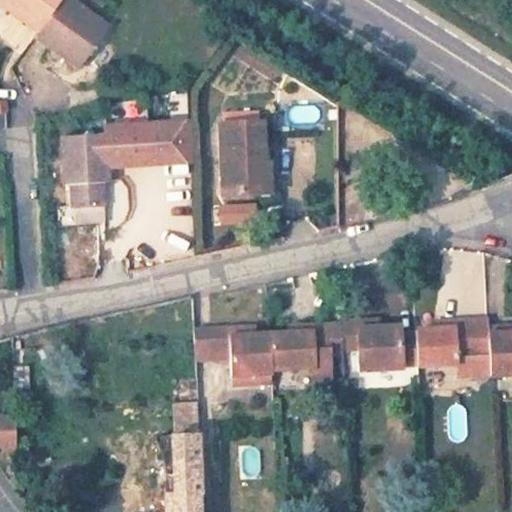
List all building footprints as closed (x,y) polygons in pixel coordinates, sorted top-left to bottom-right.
[(33,38),(78,69),(108,28),(68,0),(0,0),(0,5),(37,33),(33,38)] [(221,195),(269,193),(268,165),(263,165),(262,136),(261,124),(256,124),(256,113),(223,114),(223,125),(218,125),(221,195)] [(104,127),(104,134),(106,167),(190,163),(188,122),(104,127)] [(71,209),(102,207),(100,184),(107,183),(106,167),(104,134),(61,137),(65,186),(70,185),(71,209)] [(252,203),(213,202),(212,223),(251,223),(252,203)] [(102,207),(71,209),(72,223),(103,221),(102,207)] [(486,319),(444,321),(444,328),(435,328),(414,329),(414,332),(416,364),(416,367),(456,365),(456,359),(488,357),(486,327),(486,319)] [(416,364),(414,332),(401,333),(400,327),(379,328),(379,321),(340,322),(342,350),(355,349),(357,370),(403,369),(402,365),(416,364)] [(342,350),(340,322),(311,324),(311,331),(287,332),(268,334),(270,371),(313,367),(330,366),(329,355),(342,355),(342,350)] [(286,326),(287,332),(311,331),(311,324),(286,326)] [(486,327),(488,357),(490,376),(511,374),(511,332),(508,333),(507,325),(486,327)] [(240,336),(252,335),(252,327),(240,328),(240,336)] [(270,371),(268,334),(252,335),(240,336),(240,328),(208,329),(210,359),(229,358),(230,375),(270,373),(270,371)] [(195,359),(210,359),(208,329),(193,331),(195,359)] [(330,366),(313,367),(315,391),(331,389),(330,366)] [(271,383),(270,373),(230,375),(231,386),(271,383)] [(197,403),(196,384),(173,387),(174,404),(197,403)] [(463,407),(449,407),(450,436),(463,436),(463,407)] [(0,417),(0,445),(14,445),(14,417),(0,417)] [(197,511),(196,496),(201,495),(198,436),(170,437),(172,469),(173,495),(163,496),(163,511),(197,511)]
